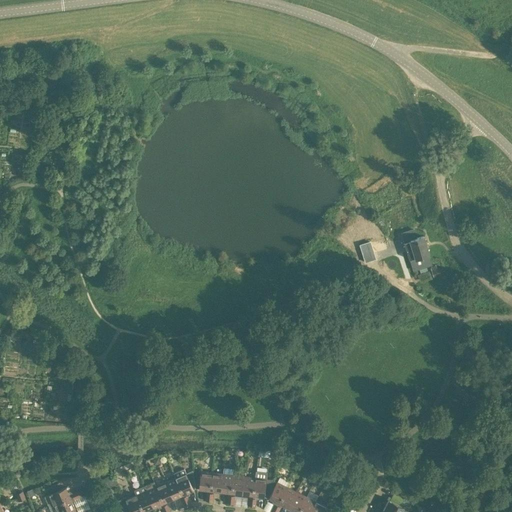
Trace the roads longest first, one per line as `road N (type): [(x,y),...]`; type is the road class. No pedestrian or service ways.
road 1 (tertiary): [(478,122),(377,45),(257,0)]
road 2 (unclassified): [(511,301),(460,248),(440,182),(447,159),(478,122)]
